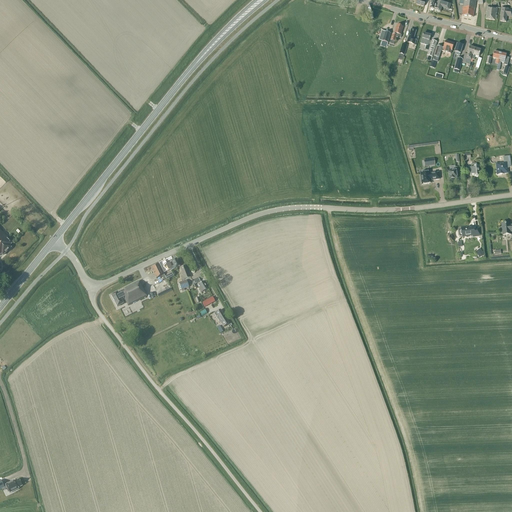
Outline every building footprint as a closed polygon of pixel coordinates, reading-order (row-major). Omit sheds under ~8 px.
[(437,2),(434,11),(440,12),(442,7),(444,8),(443,9),(449,11),(451,4),(444,2),(444,0),(440,0),(440,1),(437,0),(437,2)] [(473,18),(475,1),(469,0),(459,0),(459,4),(463,5),(462,16),(473,18)] [(496,14),(497,9),(486,7),(485,12),(486,13),(485,19),(495,21),(495,19),(496,20),(497,16),(495,15),(495,14),(496,14)] [(511,17),(511,10),(508,10),(509,9),(501,8),(500,16),(501,16),(500,21),(506,22),(507,17),(511,17)] [(401,35),(403,27),(397,25),(394,33),(394,35),(392,34),(389,43),(394,45),(396,37),(400,39),(401,35)] [(414,45),(416,40),(413,39),(416,31),(411,30),(407,43),(414,45)] [(388,44),(391,34),(385,32),(382,42),(388,44)] [(431,36),(423,34),(420,44),(426,45),(425,50),(429,51),(427,56),(428,56),(427,60),(431,61),(437,42),(432,41),(431,42),(429,41),(431,36)] [(451,54),(454,44),(445,41),(443,48),(437,46),(432,61),(436,62),(438,62),(441,51),(451,54)] [(404,56),(407,46),(402,44),(399,54),(404,56)] [(460,54),(463,46),(457,44),(454,52),(457,53),(456,55),(459,56),(460,54)] [(472,58),(475,49),(469,47),(467,54),(468,54),(467,55),(464,54),(462,63),(465,64),(466,59),(471,61),(472,58)] [(472,58),(474,58),(475,56),(479,57),(480,51),(475,49),(472,58)] [(500,53),(497,64),(498,64),(497,68),(499,68),(500,63),(504,63),(503,65),(507,66),(509,58),(505,57),(506,55),(500,53)] [(459,71),(462,60),(457,58),(454,70),(453,72),(458,74),(459,71)] [(497,175),(501,175),(501,174),(507,173),(506,166),(511,166),(510,156),(503,157),(504,164),(499,164),(499,166),(496,166),(497,170),(496,170),(497,175)] [(476,167),(476,164),(471,165),(471,168),(468,168),(469,177),(474,177),(475,177),(476,177),(478,177),(479,176),(478,167),(476,167)] [(455,171),(455,170),(455,166),(450,167),(450,170),(451,170),(451,171),(448,172),(449,180),(450,180),(450,181),(454,180),(454,179),(457,178),(456,171),(455,171)] [(430,174),(430,172),(420,174),(422,185),(431,184),(431,181),(440,180),(439,173),(430,174)] [(3,255),(11,247),(9,246),(12,243),(7,238),(7,237),(0,230),(0,210),(0,209),(0,254),(1,254),(3,255)] [(511,225),(509,225),(509,223),(501,224),(502,236),(510,235),(510,232),(511,231),(511,225)] [(466,228),(461,228),(461,231),(460,231),(460,232),(460,235),(461,235),(462,235),(462,236),(465,235),(465,236),(466,237),(469,237),(469,236),(472,235),(472,237),(480,236),(479,229),(472,230),(472,228),(466,228)] [(479,259),(484,256),(480,249),(475,252),(479,259)] [(180,266),(177,259),(172,261),(175,269),(180,266)] [(169,263),(167,265),(165,261),(158,264),(163,274),(172,269),(169,263)] [(156,279),(163,275),(158,264),(151,268),(156,279)] [(187,271),(185,266),(180,268),(182,273),(181,273),(183,280),(190,277),(189,273),(188,274),(187,271)] [(181,290),(189,287),(186,280),(179,283),(181,290)] [(146,297),(144,292),(139,281),(123,289),(123,291),(118,293),(117,292),(111,295),(117,307),(123,304),(122,301),(125,300),(128,306),(146,297)] [(201,293),(208,289),(204,281),(199,284),(197,285),(201,293)] [(208,315),(213,311),(208,303),(203,307),(208,315)] [(229,323),(220,310),(214,314),(219,323),(220,322),(223,327),(229,323)] [(10,493),(19,489),(18,488),(22,486),(19,479),(15,481),(14,480),(5,485),(10,493)]
